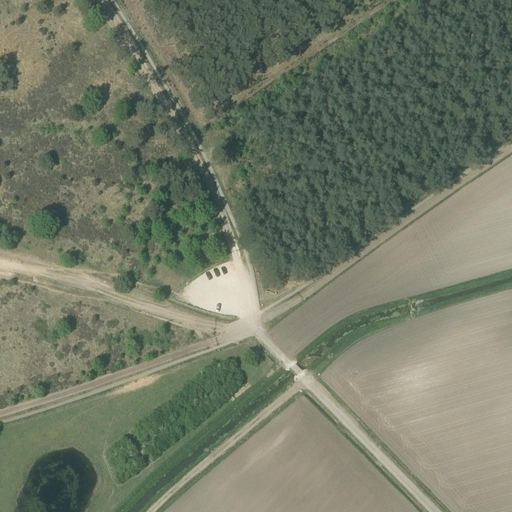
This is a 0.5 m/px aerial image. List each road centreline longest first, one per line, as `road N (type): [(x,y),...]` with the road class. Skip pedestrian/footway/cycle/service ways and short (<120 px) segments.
road 1 (track): [(93,0),(233,240),(248,325),(236,330),(0,270)]
road 2 (track): [(511,146),(248,325)]
road 3 (unclassified): [(434,511),(248,325)]
road 4 (track): [(236,330),(0,413)]
